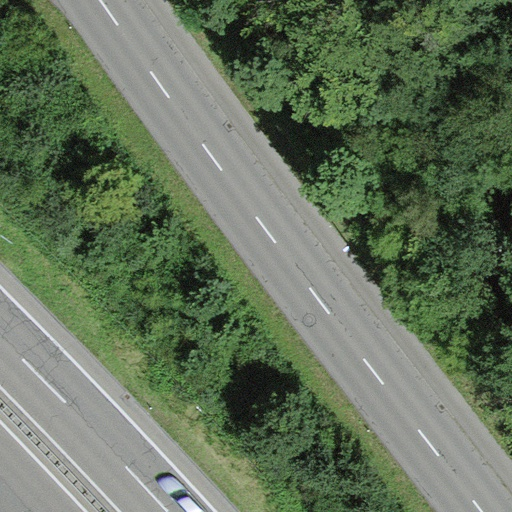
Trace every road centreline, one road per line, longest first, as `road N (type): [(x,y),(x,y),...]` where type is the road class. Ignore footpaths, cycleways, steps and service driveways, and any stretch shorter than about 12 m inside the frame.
road 1 (secondary): [(475,511),(100,0)]
road 2 (motorway): [(160,511),(0,340)]
